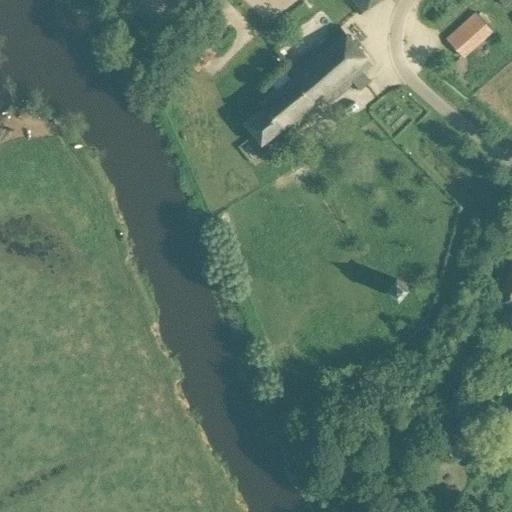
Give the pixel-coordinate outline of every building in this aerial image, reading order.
[(138,0),(136,6),(165,17),(171,0),(138,0)] [(376,0),(347,0),(360,14),(376,0)] [(511,0),(500,0),(510,10),(511,8),(511,0)] [(476,12),(447,39),(462,56),(492,29),(476,12)] [(266,107),(246,124),(262,145),(289,122),(296,129),(373,64),(341,26),(289,70),(295,77),(264,104),(266,107)] [(185,87),(217,54),(197,35),(166,69),(185,87)] [(396,217),(374,197),(353,218),(374,238),(396,217)] [(511,266),(501,292),(511,296),(511,266)] [(408,288),(397,278),(387,289),(398,299),(408,288)] [(306,327),(320,313),(308,301),(292,319),(301,327),(304,324),(306,327)] [(454,456),(482,431),(466,414),(438,439),(454,456)]
